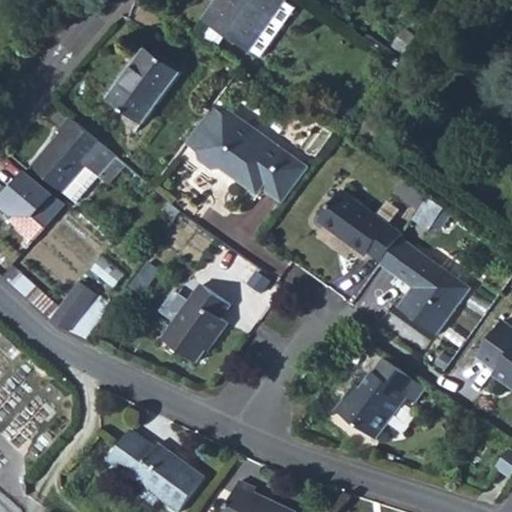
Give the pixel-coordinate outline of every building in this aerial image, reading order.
[(252,48),(286,0),(285,0),(218,0),(221,1),(209,19),(251,49),(252,48)] [(252,48),(263,57),(297,8),(286,0),(252,48)] [(143,123),(181,72),(147,47),(110,99),(143,123)] [(310,168),(217,101),(186,143),(199,152),(200,159),(214,170),(222,168),(259,194),(264,188),(285,203),(310,168)] [(34,165),(78,203),(101,177),(118,157),(72,117),(59,131),(62,133),(34,165)] [(101,177),(109,184),(127,164),(118,157),(101,177)] [(396,191),(421,210),(430,197),(404,179),(396,191)] [(404,234),(343,190),(320,221),(368,256),(371,252),(384,261),(404,234)] [(415,218),(431,229),(446,208),(430,197),(421,210),(415,218)] [(164,210),(176,220),(181,213),(183,211),(171,201),(164,210)] [(473,287),(414,245),(394,272),(415,287),(401,307),(439,335),(473,287)] [(62,308),(0,252),(0,272),(53,320),(62,308)] [(99,269),(120,283),(127,273),(106,259),(99,269)] [(57,324),(90,339),(114,305),(85,284),(81,281),(62,308),(53,320),(57,324)] [(229,322),(222,318),(231,304),(203,284),(165,338),(199,362),(216,337),(218,338),(229,322)] [(511,325),(505,320),(478,356),(499,371),(496,375),(511,386),(511,325)] [(417,402),(428,388),(385,358),(363,388),(357,383),(338,409),(379,439),(410,397),(417,402)] [(181,511),(207,477),(160,443),(157,447),(133,429),(111,460),(181,511)] [(511,452),(500,468),(511,476),(511,452)] [(295,511),(256,493),(258,489),(241,481),(226,511),(295,511)]
